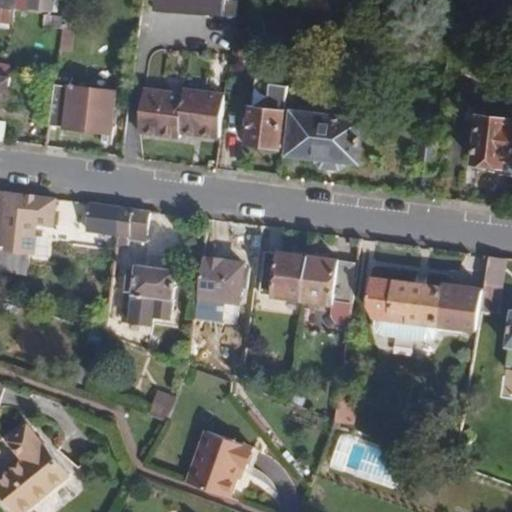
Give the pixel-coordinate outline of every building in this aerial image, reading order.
[(0,0),(0,23),(14,25),(17,0),(0,0)] [(52,14),(54,0),(31,0),(29,12),(52,14)] [(78,1),(71,0),(66,0),(65,15),(76,17),(78,1)] [(226,17),(226,0),(156,0),(155,12),(226,17)] [(63,28),(65,16),(45,15),(44,27),(63,28)] [(76,17),(65,15),(65,16),(63,28),(75,30),(77,17),(76,17)] [(75,30),(63,28),(60,49),(73,51),(75,30)] [(0,97),(2,98),(8,98),(12,68),(7,67),(7,65),(0,63),(0,140),(3,141),(5,123),(0,121),(0,97)] [(110,133),(116,92),(55,84),(49,125),(110,133)] [(222,137),(227,95),(187,90),(186,96),(146,91),(141,133),(181,138),(182,132),(222,137)] [(280,148),(286,112),(267,110),(268,102),(253,100),(247,143),(280,148)] [(359,164),(365,123),(335,119),(337,108),(298,103),(291,155),(320,159),(320,162),(324,168),(339,170),(346,164),(347,162),(359,164)] [(511,120),(482,116),(475,164),(503,168),(503,173),(506,176),(511,176),(511,120)] [(434,174),(438,141),(423,139),(419,172),(434,174)] [(55,226),(59,199),(0,191),(0,250),(2,251),(32,255),(34,256),(37,224),(55,226)] [(119,235),(121,207),(77,201),(74,236),(86,236),(86,232),(119,235)] [(148,242),(152,212),(121,207),(119,235),(118,247),(131,247),(132,240),(148,242)] [(352,303),(358,262),(266,250),(262,287),(275,288),(275,297),(335,304),(336,302),(338,302),(352,303)] [(32,255),(2,251),(0,267),(0,269),(30,274),(32,255)] [(499,321),(509,259),(491,256),(487,286),(486,286),(481,319),(499,321)] [(238,326),(244,263),(202,258),(195,321),(238,326)] [(170,316),(175,270),(135,265),(135,269),(128,268),(120,318),(152,322),(152,314),(170,316)] [(392,320),(391,324),(412,327),(412,323),(439,326),(439,325),(479,331),(481,319),(486,286),(487,286),(445,281),(444,287),(397,281),(397,283),(375,281),(371,305),(378,319),(392,320)] [(350,319),(352,303),(338,302),(337,323),(349,325),(350,319)] [(178,396),(159,390),(148,413),(168,420),(178,396)] [(350,425),(353,400),(340,399),(337,420),(350,425)] [(0,477),(0,487),(21,511),(23,511),(74,470),(47,437),(44,439),(29,422),(10,438),(25,457),(0,477)] [(253,447),(206,430),(204,434),(251,452),(253,447)] [(236,478),(239,466),(246,467),(251,452),(204,434),(187,481),(230,497),(236,478)] [(242,480),(246,467),(239,466),(236,478),(242,480)]
